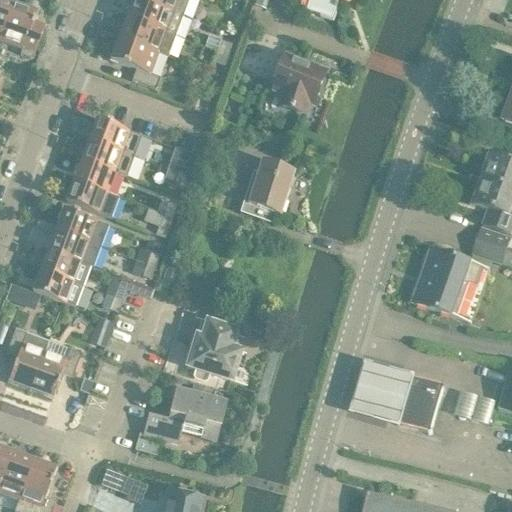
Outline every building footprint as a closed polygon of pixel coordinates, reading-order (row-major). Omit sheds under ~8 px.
[(182,19),(188,0),(133,0),(133,1),(182,19)] [(302,0),(300,10),(331,20),(337,0),(302,0)] [(0,39),(12,6),(0,1),(0,39)] [(175,39),(182,19),(133,1),(126,21),(175,39)] [(12,6),(0,39),(0,42),(21,51),(19,57),(31,61),(38,43),(27,39),(36,13),(28,10),(27,12),(12,6)] [(168,58),(175,39),(126,21),(118,41),(157,55),(157,54),(168,58)] [(149,77),(157,55),(118,41),(110,63),(135,72),(130,83),(154,92),(159,80),(149,77)] [(212,64),(224,68),(232,47),(220,43),(212,64)] [(282,108),(305,116),(309,103),(315,105),(326,75),(286,61),(275,91),(286,95),(282,108)] [(511,94),(500,123),(511,127),(511,94)] [(95,122),(88,143),(133,159),(141,138),(95,122)] [(88,143),(80,163),(114,175),(125,180),(133,159),(88,143)] [(478,181),(511,193),(511,164),(488,156),(478,181)] [(106,196),(114,175),(80,163),(73,183),(106,196)] [(177,176),(186,179),(190,167),(181,165),(177,176)] [(279,216),(292,174),(260,165),(247,206),(279,216)] [(186,179),(177,176),(173,189),(182,192),(186,179)] [(511,193),(478,181),(470,206),(488,212),(482,228),(510,238),(511,233),(511,193)] [(118,200),(106,196),(73,183),(65,204),(110,221),(118,200)] [(163,217),(172,220),(176,208),(167,205),(163,217)] [(62,211),(54,232),(101,249),(109,229),(62,211)] [(172,220),(163,217),(159,229),(168,232),(172,220)] [(94,269),(101,249),(54,232),(47,253),(90,268),(90,267),(94,269)] [(481,232),(472,257),(500,267),(511,271),(511,255),(505,253),(509,242),(481,232)] [(140,263),(155,269),(162,248),(147,243),(140,263)] [(471,326),(489,272),(431,252),(413,306),(471,326)] [(82,289),(90,268),(47,253),(39,273),(82,289)] [(155,269),(140,263),(135,262),(130,276),(151,282),(155,269)] [(74,310),(82,289),(39,273),(32,294),(74,310)] [(149,299),(152,291),(121,279),(118,288),(149,299)] [(113,300),(122,303),(126,292),(118,289),(113,300)] [(117,315),(122,303),(113,300),(109,312),(117,315)] [(231,383),(240,352),(230,349),(235,333),(205,324),(201,341),(195,339),(186,370),(231,383)] [(7,385),(29,393),(44,353),(47,343),(14,331),(5,355),(16,359),(7,385)] [(65,361),(44,353),(29,393),(51,401),(61,376),(72,380),(81,356),(69,351),(65,361)] [(364,362),(351,415),(402,428),(415,375),(364,362)] [(511,372),(509,372),(499,410),(511,413),(511,372)] [(428,436),(429,436),(431,435),(432,435),(432,433),(431,433),(443,392),(444,392),(444,391),(444,390),(443,389),(442,388),(441,389),(412,381),(412,379),(411,379),(409,380),(408,381),(408,382),(409,382),(397,423),(396,423),(396,424),(396,425),(397,427),(398,427),(399,426),(428,434),(428,436)] [(216,439),(224,406),(225,406),(225,405),(175,392),(167,425),(148,420),(143,437),(170,444),(175,428),(216,439)] [(149,445),(137,442),(134,452),(147,456),(149,445)] [(0,487),(12,455),(0,450),(0,487)] [(32,463),(12,455),(0,487),(0,495),(18,502),(32,463)] [(55,471),(32,463),(18,502),(14,511),(51,511),(54,507),(55,504),(44,500),(55,471)] [(199,511),(202,500),(167,493),(163,511),(199,511)] [(431,511),(413,507),(369,496),(364,511),(431,511)]
